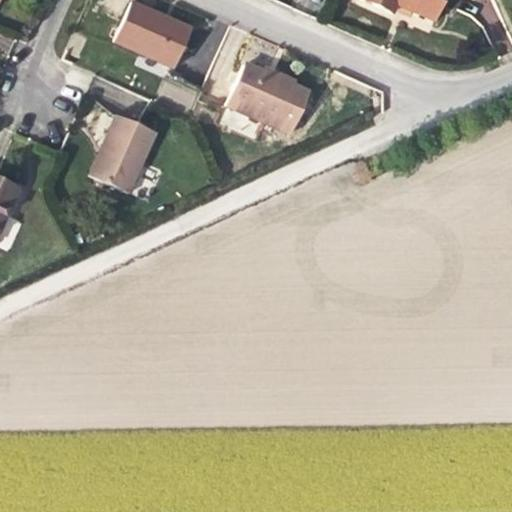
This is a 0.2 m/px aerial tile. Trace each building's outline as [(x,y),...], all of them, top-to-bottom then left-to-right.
[(433,22),(442,0),(359,0),(391,14),(397,1),(404,3),(413,7),(411,12),(433,22)] [(162,18),(129,3),(112,42),(172,69),(190,30),(162,18)] [(242,66),(224,105),(288,134),(306,95),(292,88),(293,83),(276,76),(273,80),(259,74),(242,66)] [(261,69),(259,74),(273,80),(276,76),(271,73),(261,69)] [(158,93),(189,109),(196,94),(165,78),(158,93)] [(127,194),(153,134),(113,116),(103,138),(86,177),(127,194)] [(0,227),(13,200),(18,189),(0,180),(0,227)]
